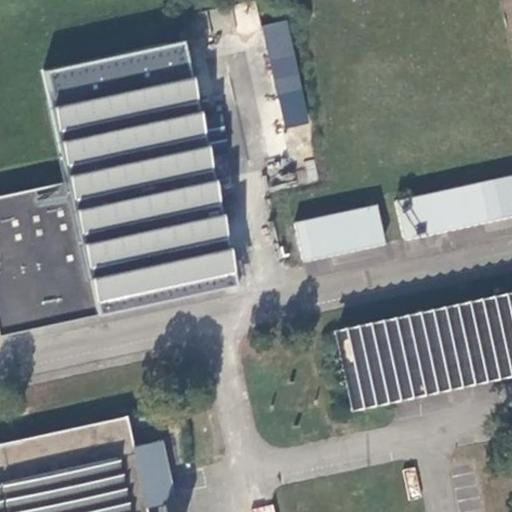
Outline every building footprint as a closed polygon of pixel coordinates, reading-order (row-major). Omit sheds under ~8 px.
[(264,24),(281,128),(306,124),(289,20),(264,24)] [(181,40),(42,70),(66,181),(64,182),(66,189),(0,203),(0,335),(234,285),(181,40)] [(511,214),(511,174),(393,201),(402,239),(511,214)] [(374,206),(293,224),(301,261),(382,243),(374,206)] [(511,281),(335,320),(357,417),(511,382),(511,281)] [(0,511),(146,511),(145,509),(172,503),(161,443),(133,448),(126,418),(0,445),(0,511)]
